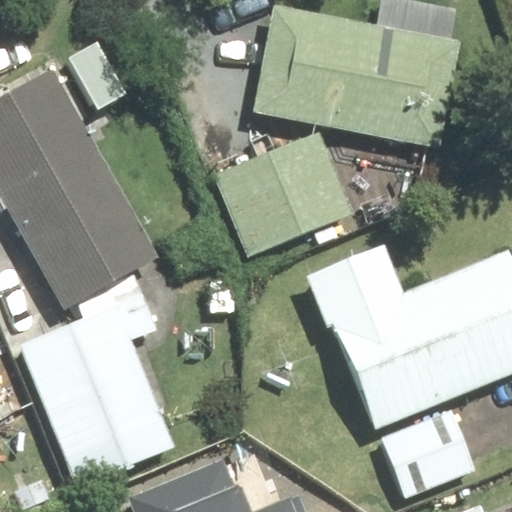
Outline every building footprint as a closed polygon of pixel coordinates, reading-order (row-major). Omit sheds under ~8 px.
[(269,10),(247,117),(437,154),(459,48),(269,10)] [(45,73),(0,97),(0,214),(56,316),(151,263),(45,73)] [(314,140),(215,184),(250,264),(349,220),(314,140)] [(208,225),(163,246),(180,281),(225,259),(208,225)] [(379,247),(300,280),(366,438),(511,377),(511,273),(505,257),(401,300),(379,247)] [(114,314),(19,350),(73,491),(168,455),(114,314)] [(448,418),(382,445),(406,505),(473,478),(448,418)]
